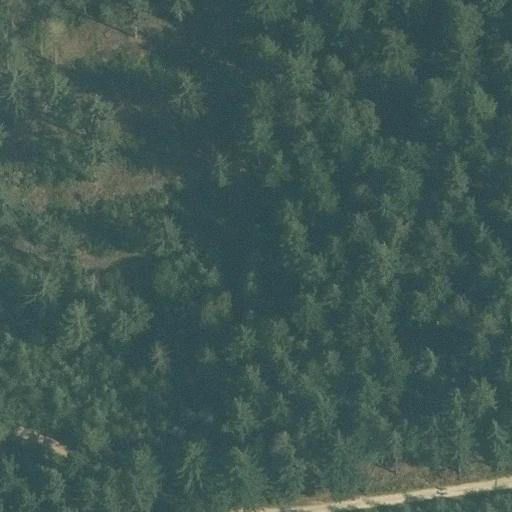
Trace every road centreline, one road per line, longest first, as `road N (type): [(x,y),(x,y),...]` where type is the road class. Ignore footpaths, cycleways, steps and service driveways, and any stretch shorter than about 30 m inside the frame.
road 1 (track): [(249,0),(221,511)]
road 2 (track): [(274,511),(511,483)]
road 3 (track): [(0,423),(211,511)]
